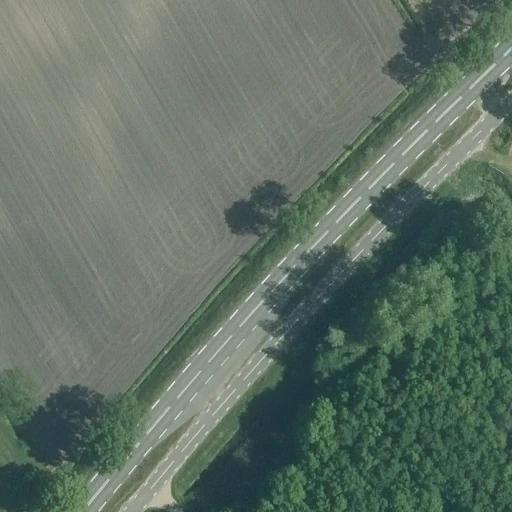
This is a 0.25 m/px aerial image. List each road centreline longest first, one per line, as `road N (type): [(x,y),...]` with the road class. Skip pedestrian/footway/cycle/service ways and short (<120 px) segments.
road 1 (primary): [(81,511),(321,234),(511,47)]
road 2 (unclassified): [(131,511),(386,224),(511,100)]
road 3 (track): [(498,113),(448,59),(413,0)]
